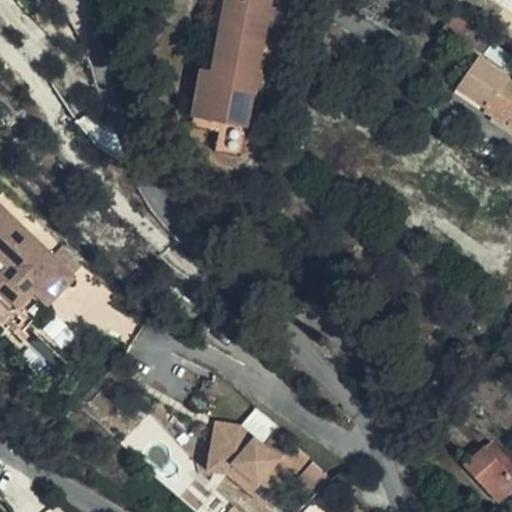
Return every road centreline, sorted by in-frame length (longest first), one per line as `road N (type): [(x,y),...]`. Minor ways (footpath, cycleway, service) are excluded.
road 1 (unclassified): [(98,0),(115,112),(169,214),(373,427),(404,511)]
road 2 (unclassified): [(107,511),(0,447)]
